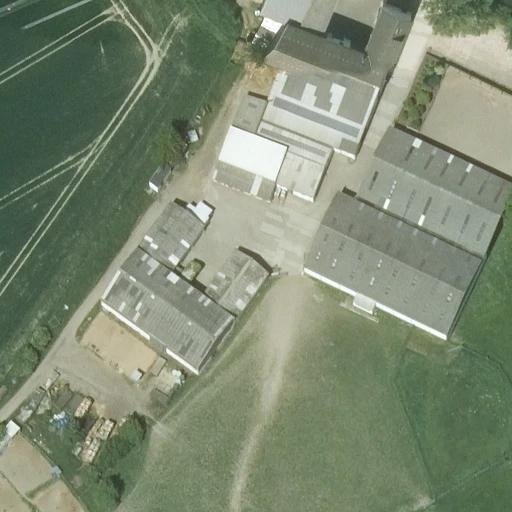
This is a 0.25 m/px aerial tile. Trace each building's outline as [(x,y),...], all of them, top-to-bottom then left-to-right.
[(301,22),(310,0),(266,0),(263,8),(288,18),(301,22)] [(310,0),(301,22),(320,30),(332,0),(310,0)] [(367,48),(395,59),(412,15),(385,5),(367,48)] [(279,191),(314,204),(335,152),(356,160),(395,59),(367,48),(320,30),(301,22),(288,18),(264,51),(260,62),(283,70),(268,111),(254,147),(231,138),(219,167),(279,191)] [(244,102),(231,138),(254,147),(268,111),(244,102)] [(511,208),(511,198),(388,139),(355,208),(484,269),(511,208)] [(279,191),(219,167),(213,183),(273,207),(279,191)] [(484,269),(355,208),(338,201),(304,273),(358,299),(354,307),(374,316),(378,308),(449,342),(484,269)] [(179,218),(200,233),(207,224),(186,208),(179,218)] [(170,211),(135,260),(171,286),(206,238),(200,233),(179,218),(170,211)] [(217,276),(231,250),(215,241),(201,267),(217,276)] [(200,308),(231,331),(267,282),(235,259),(200,308)] [(100,308),(197,378),(231,331),(200,308),(186,298),(175,289),(171,286),(135,260),(100,308)] [(175,289),(186,298),(201,277),(190,268),(175,289)] [(28,421),(47,400),(35,389),(16,410),(28,421)] [(0,452),(18,431),(8,422),(0,432),(0,452)]
